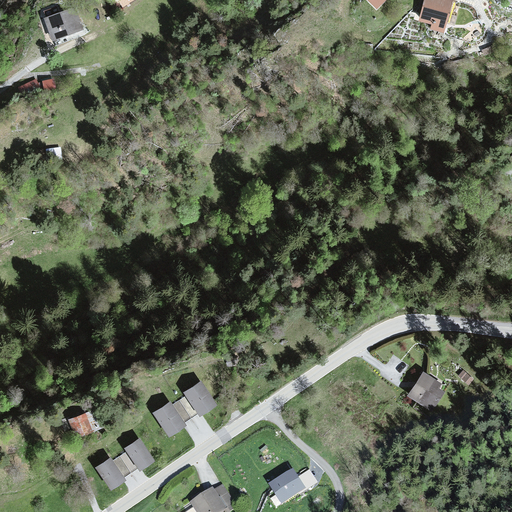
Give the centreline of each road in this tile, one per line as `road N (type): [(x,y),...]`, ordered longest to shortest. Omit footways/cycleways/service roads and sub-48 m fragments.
road 1 (tertiary): [(265,407),(394,328),(429,322),(511,330)]
road 2 (tertiary): [(113,511),(265,407)]
road 3 (residential): [(334,511),(331,475),(265,407)]
